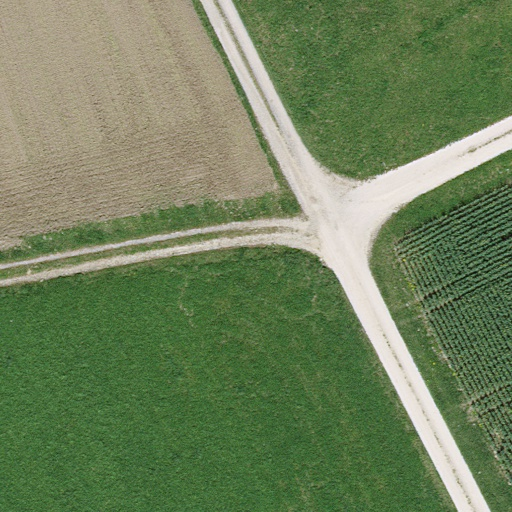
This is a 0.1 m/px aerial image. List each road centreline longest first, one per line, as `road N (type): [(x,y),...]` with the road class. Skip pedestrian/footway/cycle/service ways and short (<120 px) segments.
road 1 (track): [(475,511),(213,0)]
road 2 (track): [(0,274),(330,219),(511,129)]
